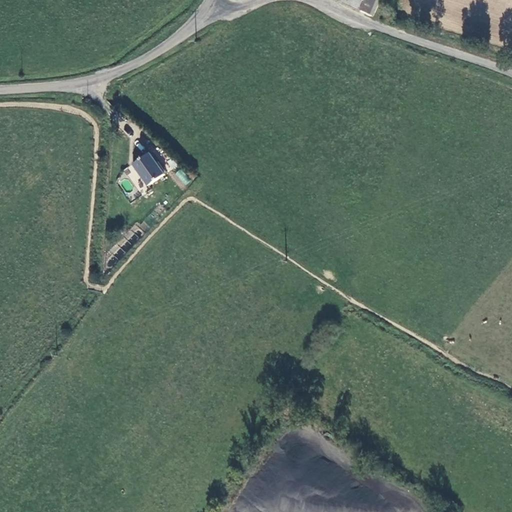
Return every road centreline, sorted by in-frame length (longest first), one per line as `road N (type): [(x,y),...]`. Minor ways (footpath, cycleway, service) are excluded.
road 1 (track): [(0,105),(73,109),(97,127),(90,285),(102,289),(189,198),(463,364)]
road 2 (unclassified): [(0,88),(88,81),(126,67),(208,5)]
road 3 (unclassified): [(322,0),(511,73)]
